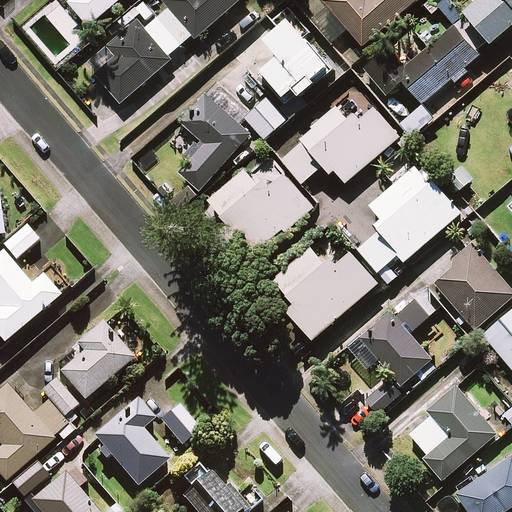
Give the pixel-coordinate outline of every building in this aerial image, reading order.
[(72,0),(75,2),(72,4),(92,28),(124,0),(72,0)] [(243,0),(164,0),(164,1),(171,9),(148,29),(140,20),(89,66),(123,105),(174,60),(171,57),(196,36),(199,39),(243,0)] [(118,22),(125,29),(142,15),(149,22),(156,16),(143,0),(118,22)] [(326,0),(325,1),(330,7),(313,21),(333,44),(350,30),(364,47),(417,2),(418,4),(422,0),(326,0)] [(511,0),(482,0),(468,12),(462,4),(446,17),(455,28),(406,70),(389,50),(366,70),(389,97),(405,83),(425,105),(511,31),(511,0)] [(334,71),(292,22),(269,42),(282,58),(265,73),(287,99),(297,90),(303,97),(334,71)] [(252,136),(209,96),(183,124),(202,141),(187,157),(192,162),(182,174),(201,191),(252,136)] [(288,121),(270,100),(248,119),(266,140),(288,121)] [(432,117),(423,107),(402,126),(411,136),(432,117)] [(304,185),(324,168),(334,178),(339,174),(348,184),(401,138),(377,110),(364,122),(357,114),(349,121),(338,109),(303,140),(305,143),(284,161),(304,185)] [(314,209),(272,155),(211,202),(254,256),(314,209)] [(463,215),(436,183),(421,196),(415,190),(406,197),(397,186),(372,207),(384,220),(377,226),(382,232),(360,250),(380,273),(400,256),(406,263),(463,215)] [(40,242),(28,228),(5,247),(17,261),(40,242)] [(380,286),(335,231),(276,280),(300,308),(292,314),(314,341),(380,286)] [(511,299),(511,288),(474,245),(452,264),(456,268),(437,285),(477,331),(511,299)] [(33,288),(5,255),(0,259),(0,337),(7,346),(62,298),(45,278),(33,288)] [(402,387),(417,374),(423,382),(439,369),(433,361),(434,360),(414,336),(433,321),(416,300),(398,315),(395,312),(362,339),(402,387)] [(511,313),(485,336),(511,367),(511,313)] [(104,323),(72,351),(58,363),(62,369),(60,371),(86,402),(135,359),(104,323)] [(403,394),(391,380),(368,401),(380,414),(403,394)] [(79,406),(57,381),(43,392),(65,417),(79,406)] [(0,444),(4,448),(0,450),(0,474),(7,482),(54,441),(53,439),(58,434),(65,442),(76,432),(49,401),(33,416),(8,387),(0,393),(0,444)] [(499,436),(459,388),(430,412),(434,417),(412,435),(430,455),(426,459),(444,481),(499,436)] [(97,439),(104,447),(98,452),(107,462),(112,457),(138,487),(169,461),(143,431),(156,420),(140,402),(97,439)] [(201,431),(180,406),(162,421),(182,446),(201,431)] [(509,511),(511,510),(511,460),(461,494),(473,511),(509,511)] [(49,477),(37,463),(13,484),(24,498),(49,477)] [(235,493),(217,471),(209,478),(197,465),(181,479),(192,492),(184,499),(194,511),(248,511),(250,510),(252,511),(264,501),(248,482),(235,493)] [(87,482),(75,467),(34,502),(41,511),(97,511),(79,490),(87,482)]
